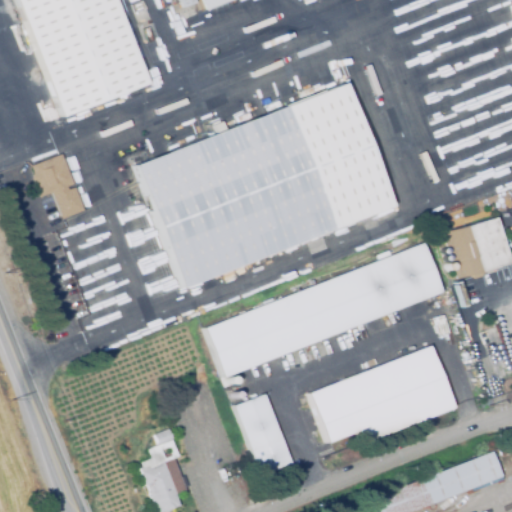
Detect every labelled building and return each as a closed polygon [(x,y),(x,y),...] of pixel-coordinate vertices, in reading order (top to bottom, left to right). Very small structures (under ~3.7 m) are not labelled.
[(7,19),(0,1),(0,0),(12,0),(18,15),(7,19)] [(111,0),(144,84),(107,98),(58,117),(12,0),(111,0)] [(192,0),(193,2),(180,8),(176,0),(192,0)] [(229,0),(203,10),(199,0),(229,0)] [(388,206),(178,288),(130,165),(341,83),(388,206)] [(59,154),(71,184),(65,186),(66,190),(72,187),(81,210),(59,219),(49,192),(37,197),(30,178),(31,173),(29,166),(59,154)] [(506,263),(457,278),(455,279),(441,233),(490,218),(492,217),(506,263)] [(328,335),(323,337),(283,352),(221,377),(219,377),(203,336),(200,328),(419,243),(428,267),(438,292),(328,335)] [(450,407),(358,443),(353,431),(323,443),(317,429),(310,409),(304,393),(308,391),(426,346),(448,403),(450,407)] [(231,379),(231,380),(231,381),(231,382),(231,383),(230,384),(230,385),(229,385),(228,385),(227,385),(226,385),(225,385),(224,385),(224,384),(223,383),(223,382),(223,381),(223,380),(223,379),(224,378),(225,377),(226,377),(227,377),(228,377),(229,377),(230,378),(231,379)] [(260,393),(287,462),(287,463),(256,475),(229,405),(233,404),(260,393)] [(161,511),(152,511),(136,468),(139,467),(137,462),(148,458),(145,449),(155,445),(151,435),(166,429),(170,439),(169,439),(175,456),(170,458),(177,477),(180,476),(184,485),(180,487),(182,490),(172,494),(177,506),(161,511)] [(505,455),(499,457),(497,451),(503,449),(505,455)] [(336,511),(489,451),(498,476),(497,477),(499,480),(468,491),(467,489),(407,511),(336,511)]
